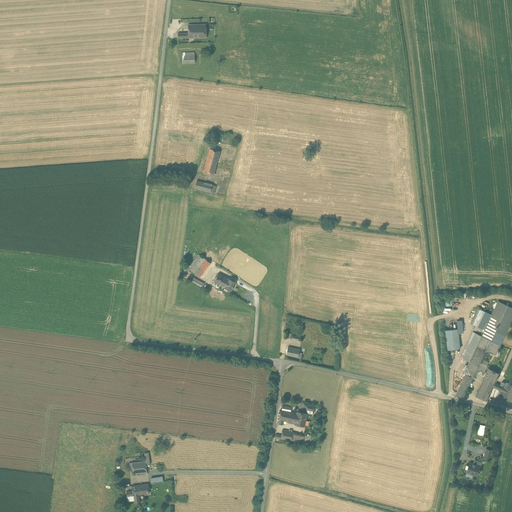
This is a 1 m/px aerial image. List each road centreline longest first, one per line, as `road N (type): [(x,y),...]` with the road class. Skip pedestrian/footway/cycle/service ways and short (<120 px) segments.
road 1 (unclassified): [(169,0),(129,338),(282,360)]
road 2 (unclassified): [(282,360),(511,413)]
road 3 (unclassified): [(261,511),(282,360)]
